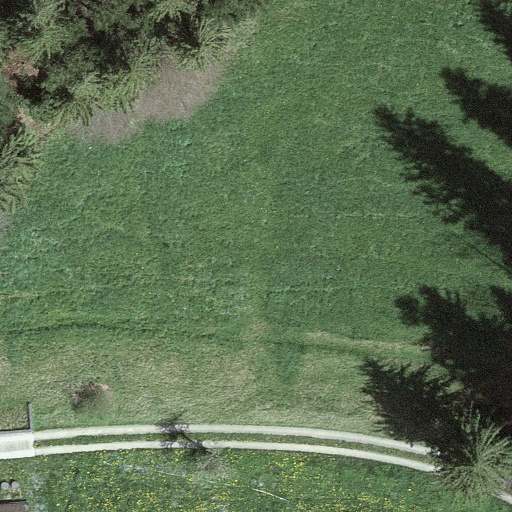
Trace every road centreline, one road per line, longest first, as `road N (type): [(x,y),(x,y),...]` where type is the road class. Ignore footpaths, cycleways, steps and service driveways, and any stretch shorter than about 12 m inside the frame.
road 1 (track): [(0,449),(225,437),(453,465),(511,494)]
road 2 (track): [(216,0),(0,150)]
